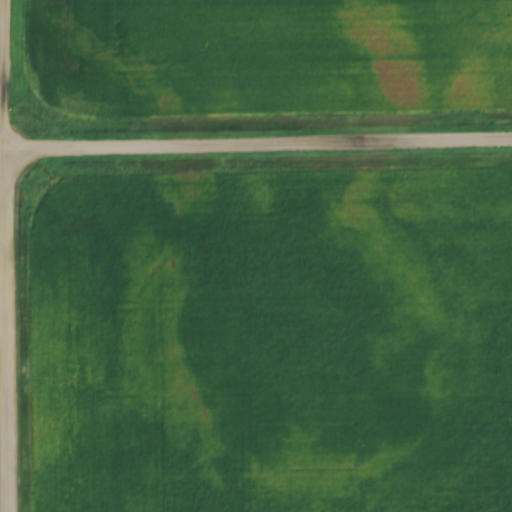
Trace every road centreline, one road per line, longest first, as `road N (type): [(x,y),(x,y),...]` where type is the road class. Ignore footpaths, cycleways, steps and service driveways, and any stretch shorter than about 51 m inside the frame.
road 1 (residential): [(511,141),(0,150)]
road 2 (residential): [(6,511),(4,0)]
